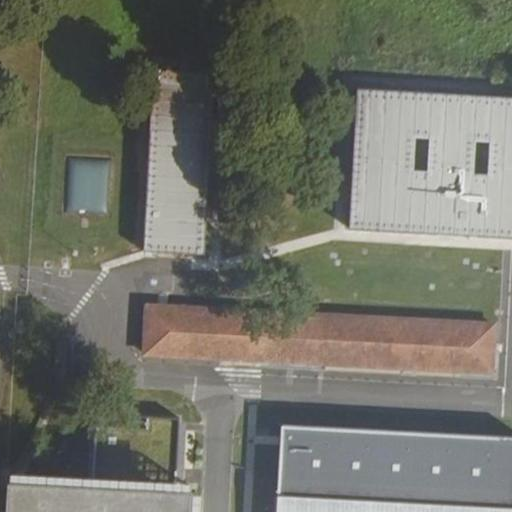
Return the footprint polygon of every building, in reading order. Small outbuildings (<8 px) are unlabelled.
[(214,72),(155,70),(146,251),(205,254),(214,72)] [(511,94),(358,89),(353,228),(511,234),(511,94)] [(108,212),(109,160),(68,159),(67,211),(108,212)] [(143,299),(140,344),(483,362),(485,317),(351,309),(143,299)] [(127,417),(126,476),(172,478),(174,418),(127,417)] [(272,511),(511,511),(511,436),(277,427),(272,511)] [(190,511),(191,496),(13,487),(11,511),(190,511)]
